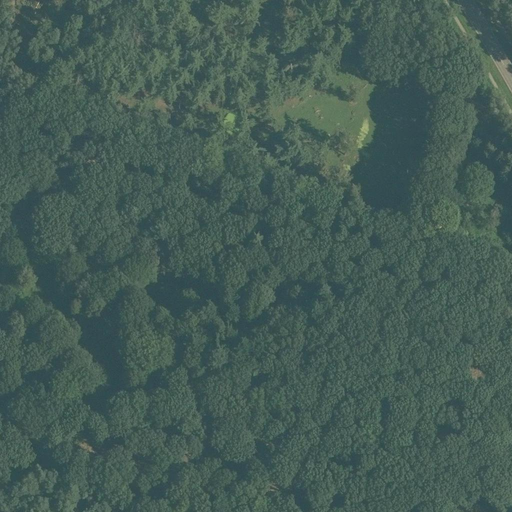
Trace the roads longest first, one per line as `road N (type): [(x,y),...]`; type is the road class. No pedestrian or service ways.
road 1 (track): [(367,511),(426,251),(39,102),(0,136)]
road 2 (track): [(426,251),(460,92),(398,0)]
road 3 (track): [(154,0),(39,102)]
road 4 (track): [(384,435),(371,425),(396,316),(413,311)]
